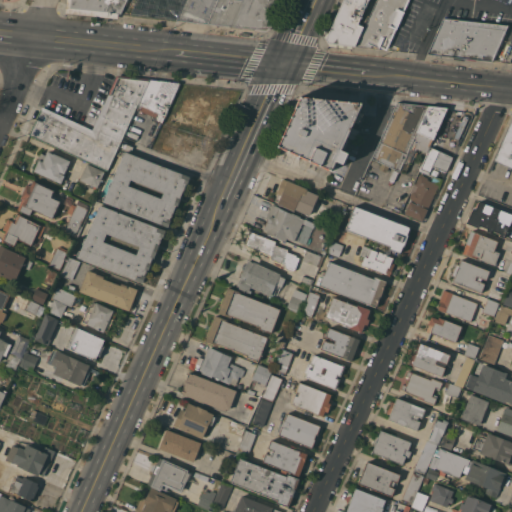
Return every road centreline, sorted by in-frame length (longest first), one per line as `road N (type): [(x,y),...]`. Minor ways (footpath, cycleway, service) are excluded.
road 1 (tertiary): [(504,90),(314,511)]
road 2 (primary): [(217,212),(80,511)]
road 3 (primary): [(285,63),(217,212)]
road 4 (secondary): [(368,73),(511,90)]
